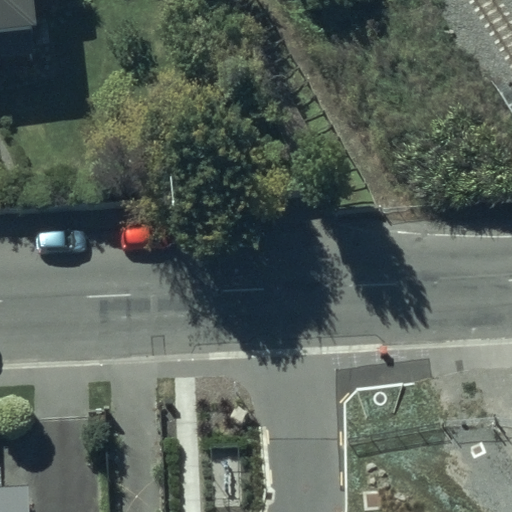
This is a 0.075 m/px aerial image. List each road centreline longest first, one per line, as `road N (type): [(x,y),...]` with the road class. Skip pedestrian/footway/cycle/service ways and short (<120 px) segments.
road 1 (tertiary): [(301,287),(0,302)]
road 2 (residential): [(301,287),(303,511)]
road 3 (tertiary): [(511,275),(301,287)]
